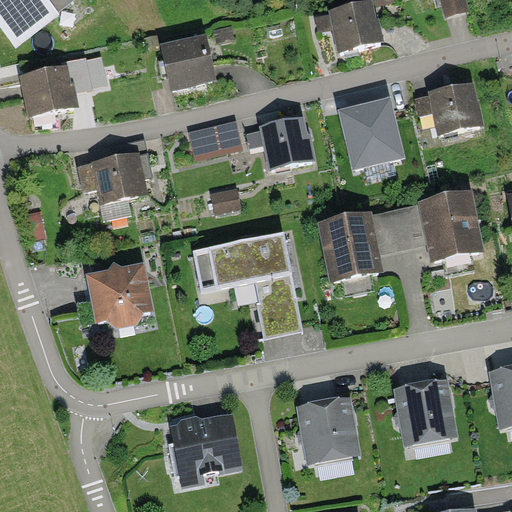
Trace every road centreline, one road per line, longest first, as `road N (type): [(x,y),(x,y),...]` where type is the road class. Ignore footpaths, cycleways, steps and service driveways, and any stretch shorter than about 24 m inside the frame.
road 1 (residential): [(511,43),(130,133),(0,150)]
road 2 (residential): [(511,331),(87,405)]
road 3 (residential): [(0,205),(55,377),(87,405)]
